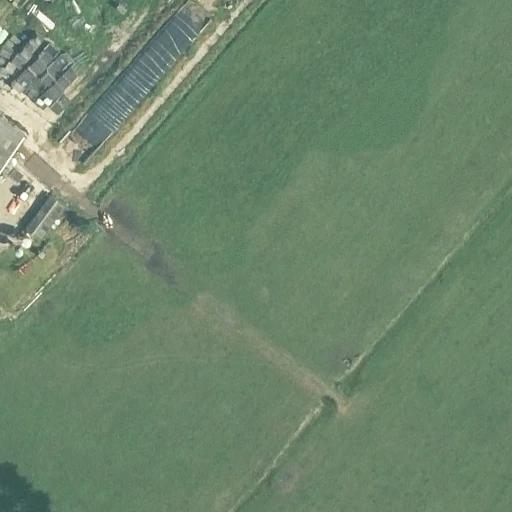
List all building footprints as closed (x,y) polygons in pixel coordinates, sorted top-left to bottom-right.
[(145,0),(135,12),(144,20),(162,0),(145,0)] [(191,37),(199,14),(176,5),(168,28),(191,37)] [(106,121),(184,42),(168,26),(90,105),(106,121)] [(0,163),(22,134),(0,117),(0,163)] [(49,192),(24,227),(39,238),(64,203),(49,192)]
